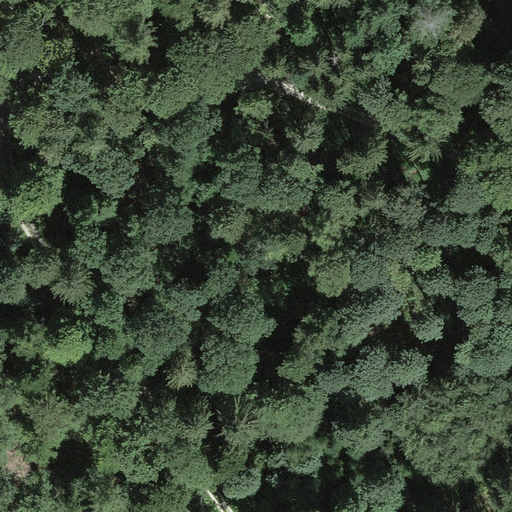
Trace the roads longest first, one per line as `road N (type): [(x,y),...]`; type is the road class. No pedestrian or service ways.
road 1 (track): [(229,511),(29,233),(8,176),(8,0)]
road 2 (track): [(511,181),(277,90),(220,80),(115,101),(8,71)]
